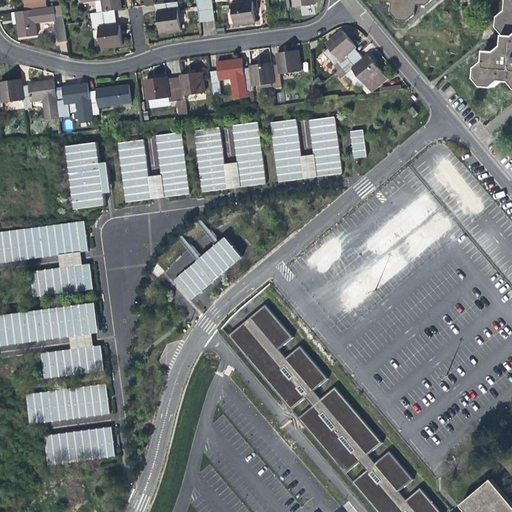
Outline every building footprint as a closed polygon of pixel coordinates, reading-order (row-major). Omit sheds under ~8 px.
[(23,0),(24,1),(25,12),(46,9),(44,0),(23,0)] [(90,14),(91,21),(112,18),(111,11),(118,10),(121,10),(119,0),(80,0),(80,3),(100,0),(101,0),(103,12),(90,14)] [(155,5),(156,12),(176,9),(177,9),(176,2),(162,4),(161,0),(144,0),(145,6),(149,5),(155,5)] [(193,0),(197,20),(204,20),(201,0),(193,0)] [(209,0),(201,0),(204,20),(212,18),(209,0)] [(252,21),(249,0),(229,3),(232,24),(239,23),(252,21)] [(383,0),(391,1),(390,10),(397,18),(407,19),(415,13),(416,3),(426,4),(430,0),(383,0)] [(511,81),(511,0),(507,0),(507,8),(499,15),(498,25),(505,33),(504,44),(496,50),(486,49),(486,59),(478,66),(477,76),(483,84),(494,85),(501,79),(511,81)] [(54,8),(46,9),(25,12),(15,13),(18,39),(36,37),(34,24),(55,21),(57,37),(58,46),(67,44),(63,17),(55,18),(54,8)] [(179,30),(176,9),(156,12),(159,33),(174,31),(179,30)] [(113,26),(112,18),(91,21),(92,29),(98,28),(100,43),(100,49),(121,47),(118,25),(113,26)] [(322,50),(337,67),(339,65),(356,51),(352,46),(355,43),(351,39),(341,28),(326,41),(328,45),(322,50)] [(279,64),(271,66),(273,82),(274,87),(282,86),(281,73),(302,70),(299,49),(283,51),(278,52),(279,64)] [(361,58),(356,51),(339,65),(345,71),(351,66),(371,90),(388,76),(376,63),(367,53),(361,58)] [(247,95),(246,90),(243,69),(241,57),(229,59),(216,61),(217,71),(210,72),(213,93),(220,92),(218,78),(231,76),(234,97),(247,95)] [(252,85),(273,82),(271,66),(270,61),(258,63),(250,65),(250,68),(243,69),(246,90),(253,90),(252,85)] [(181,77),(174,78),(177,100),(184,99),(183,94),(204,91),(201,70),(191,71),(180,73),(181,77)] [(169,101),(177,100),(174,78),(166,79),(166,75),(157,76),(145,78),(148,99),(168,96),(169,101)] [(2,87),(0,87),(0,109),(5,109),(4,104),(25,102),(23,89),(22,81),(13,82),(1,84),(2,87)] [(31,88),(23,89),(25,102),(26,111),(34,110),(33,103),(46,101),(49,123),(62,121),(61,111),(58,89),(57,83),(40,85),(30,87),(31,88)] [(65,89),(58,89),(61,111),(68,110),(67,103),(80,101),(83,123),(96,121),(95,114),(92,93),(90,83),(75,85),(64,86),(65,89)] [(99,92),(92,93),(95,114),(101,114),(101,107),(133,102),(131,84),(115,86),(99,89),(99,92)] [(335,117),(310,120),(318,177),(343,173),(335,117)] [(297,119),(271,123),(279,182),(305,179),(297,119)] [(258,122),(232,126),(240,187),(266,184),(258,122)] [(220,127),(195,131),(203,192),(228,189),(220,127)] [(364,130),(351,132),(355,159),(368,157),(364,130)] [(182,132),(157,136),(165,197),(191,194),(182,132)] [(144,140),(118,143),(126,202),(152,199),(144,140)] [(97,142),(67,146),(75,209),(106,205),(97,142)] [(84,221),(0,232),(0,263),(59,255),(61,268),(83,265),(81,252),(89,251),(84,221)] [(225,237),(175,280),(191,300),(242,257),(237,252),(225,237)] [(171,280),(182,270),(176,263),(165,272),(171,280)] [(83,265),(61,268),(31,272),(35,297),(93,289),(90,264),(83,265)] [(96,302),(0,315),(0,346),(70,337),(72,349),(94,346),(92,333),(100,332),(96,302)] [(293,338),(266,305),(229,335),(292,409),(306,398),(313,406),(299,418),(346,474),(360,462),(367,470),(353,482),(378,511),(441,511),(420,488),(407,500),(400,491),(413,480),(390,451),(375,463),(369,455),(383,443),(335,387),(321,399),(314,391),(328,379),(300,346),(287,358),(280,349),(293,338)] [(94,346),(72,349),(42,353),(46,378),(105,371),(102,345),(94,346)] [(107,383),(28,394),(32,424),(45,422),(111,413),(107,383)] [(49,436),(45,436),(50,466),(116,456),(114,445),(112,426),(49,436)] [(511,511),(511,506),(490,480),(460,506),(464,511),(511,511)]
